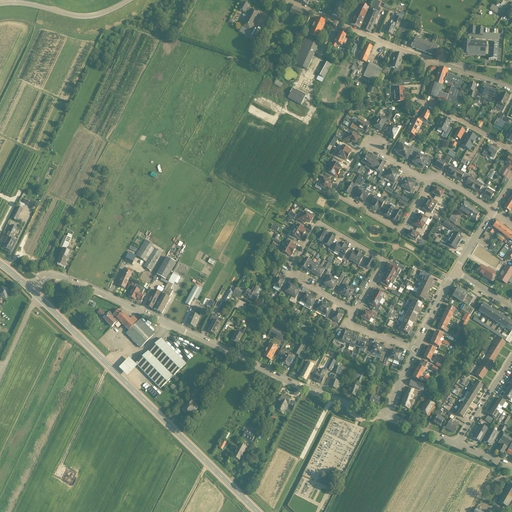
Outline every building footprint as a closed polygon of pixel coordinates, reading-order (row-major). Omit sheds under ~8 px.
[(337,2),(332,15),(339,18),(345,6),(344,5),(347,0),(346,0),(339,0),(338,3),(337,2)] [(501,4),(499,3),(496,6),(502,9),(506,2),(504,0),(501,4)] [(241,27),(239,32),(248,37),(251,32),(250,32),(260,15),(247,8),(249,5),(243,2),(239,10),(248,14),(241,27)] [(489,9),(496,14),(499,9),(492,5),(489,9)] [(311,14),(293,6),(289,16),(298,21),(298,19),(307,23),(311,14)] [(351,24),(360,28),(367,12),(358,8),(351,24)] [(282,21),(286,13),(280,10),(275,18),(282,21)] [(362,30),(370,33),(379,13),(371,10),(370,10),(362,30)] [(392,35),(395,29),(398,30),(402,19),(396,17),(392,27),(388,26),(385,32),(392,35)] [(316,18),(308,35),(318,39),(325,22),(316,18)] [(341,46),(343,43),(345,44),(347,40),(344,39),(346,36),(339,33),(336,38),(335,38),(333,42),(334,43),(332,47),(331,46),(330,49),(335,51),(336,49),(335,48),(337,44),(341,46)] [(416,38),(412,48),(434,56),(438,47),(416,38)] [(318,46),(304,39),(293,64),(307,70),(318,46)] [(471,41),(463,41),(462,56),(470,56),(485,57),(485,56),(489,56),(488,60),(496,61),(498,45),(490,44),(490,47),(486,46),(486,43),(471,42),(471,41)] [(366,63),(369,54),(372,47),(366,45),(363,51),(359,50),(354,61),(358,62),(359,60),(366,63)] [(390,68),(394,69),(399,55),(395,53),(390,68)] [(404,56),(399,55),(394,69),(393,73),(397,74),(399,70),(404,56)] [(322,83),(324,79),(331,65),(325,62),(318,75),(316,79),(322,83)] [(289,82),(290,82),(291,82),(292,81),(293,81),(294,81),(294,80),(295,80),(296,79),(297,78),(297,77),(297,76),(297,74),(297,73),(297,72),(297,71),(296,71),(296,70),(295,69),(293,68),(292,68),(291,67),(290,67),(289,68),(288,68),(287,68),(286,69),(285,69),(285,70),(284,71),(283,72),(283,73),(283,74),(283,75),(283,76),(283,77),(284,78),(284,79),(285,79),(285,80),(286,80),(287,81),(289,82)] [(430,96),(438,99),(440,93),(443,84),(445,79),(448,71),(439,68),(434,83),(432,83),(427,95),(430,96)] [(440,93),(438,99),(442,100),(441,104),(453,108),(462,80),(448,75),(446,80),(445,79),(443,84),(451,87),(448,95),(440,93)] [(469,97),(473,99),(475,93),(477,94),(479,88),(475,87),(476,85),(470,83),(467,91),(471,92),(469,97)] [(396,86),(390,86),(390,96),(394,96),(404,95),(404,89),(396,89),(396,86)] [(306,96),(292,88),(287,98),(301,106),(306,96)] [(484,98),(483,102),(486,103),(490,90),(484,88),(482,94),(481,97),(484,98)] [(490,90),(486,103),(489,104),(490,100),(493,101),(494,101),(496,95),(495,95),(496,92),(490,90)] [(503,111),(506,104),(509,97),(508,97),(509,96),(508,96),(508,95),(507,94),(506,94),(505,95),(505,96),(504,95),(504,96),(502,95),(496,107),(503,111)] [(430,114),(424,111),(422,115),(421,115),(418,121),(413,119),(406,132),(415,137),(422,123),(426,125),(428,122),(427,121),(430,114)] [(395,113),(392,116),(390,121),(394,124),(399,115),(395,113)] [(389,122),(390,121),(392,116),(389,114),(387,118),(385,117),(383,120),(379,118),(374,127),(380,131),(386,121),(389,122)] [(503,129),(507,123),(501,121),(503,116),(504,115),(502,114),(499,120),(497,123),(496,122),(494,125),(503,129)] [(501,121),(507,123),(509,125),(510,123),(509,122),(509,121),(506,119),(504,116),(503,116),(501,121)] [(365,132),(366,131),(367,131),(369,128),(368,127),(369,126),(363,122),(364,120),(359,117),(355,124),(353,123),(350,128),(356,131),(358,128),(365,132)] [(446,131),(448,127),(450,123),(443,119),(437,129),(443,132),(441,137),(445,139),(449,133),(446,131)] [(391,139),(392,138),(394,139),(401,127),(396,124),(394,128),(391,126),(386,134),(387,135),(387,136),(391,139)] [(454,137),(460,140),(465,132),(458,128),(454,137)] [(349,144),(350,141),(355,144),(356,143),(357,143),(358,141),(357,140),(359,138),(350,133),(348,137),(346,136),(343,140),(349,144)] [(476,138),(468,133),(461,146),(469,151),(476,138)] [(395,154),(401,157),(406,148),(403,146),(405,143),(400,140),(396,146),(399,148),(395,154)] [(338,151),(348,157),(351,152),(348,150),(349,147),(342,143),(341,146),(340,146),(338,151)] [(412,155),(416,149),(408,144),(406,148),(401,157),(406,160),(410,154),(412,155)] [(493,159),(495,156),(498,151),(491,147),(488,152),(485,150),(482,155),(486,157),(486,156),(490,159),(490,157),(493,159)] [(412,163),(417,166),(422,157),(419,155),(421,152),(416,149),(412,155),(415,157),(412,163)] [(334,158),(341,162),(342,160),(345,161),(348,157),(338,151),(334,158)] [(361,162),(366,165),(370,158),(365,155),(361,162)] [(426,158),(422,157),(417,166),(423,169),(425,164),(428,166),(432,158),(427,155),(426,158)] [(439,159),(434,167),(441,171),(442,169),(445,170),(448,165),(451,160),(446,157),(443,162),(439,159)] [(503,168),(499,175),(506,178),(510,172),(509,171),(511,166),(511,158),(509,157),(505,163),(508,164),(505,169),(503,168)] [(375,160),(370,158),(366,165),(370,168),(375,160)] [(330,168),(339,173),(341,168),(337,165),(338,163),(333,160),(331,162),(333,163),(330,168)] [(375,160),(370,168),(375,170),(379,163),(375,160)] [(377,177),(380,179),(383,174),(380,172),(384,165),(379,162),(379,163),(375,170),(380,173),(377,177)] [(450,166),(448,165),(445,170),(447,172),(446,173),(453,177),(457,170),(451,166),(450,166)] [(336,178),(339,173),(330,168),(327,173),(326,172),(324,175),(330,178),(331,175),(336,178)] [(461,172),(457,170),(453,177),(460,181),(461,179),(463,181),(467,175),(464,174),(466,171),(462,169),(461,172)] [(390,170),(389,170),(386,175),(383,174),(380,179),(383,181),(383,180),(388,183),(394,173),(392,172),(392,171),(391,170),(390,170)] [(488,176),(491,179),(496,173),(493,170),(488,176)] [(388,183),(393,185),(391,189),(394,190),(398,182),(396,181),(399,175),(398,175),(398,174),(397,173),(396,173),(394,173),(388,183)] [(476,181),(467,175),(463,181),(466,183),(465,184),(471,189),(476,181)] [(344,192),(349,195),(352,189),(355,191),(358,186),(362,178),(359,176),(353,186),(349,184),(344,192)] [(322,183),(320,187),(328,192),(331,186),(326,183),(328,180),(322,177),(319,182),(322,183)] [(401,187),(406,190),(410,182),(409,181),(409,180),(407,179),(406,180),(405,179),(402,185),(400,183),(396,189),(399,190),(401,187)] [(483,185),(476,181),(471,189),(478,193),(479,191),(482,193),(485,187),(482,186),(483,185)] [(412,183),(410,182),(406,190),(410,193),(409,196),(411,197),(414,192),(412,190),(415,185),(414,184),(414,183),(413,182),(412,183)] [(361,187),(358,186),(355,191),(357,192),(355,197),(360,200),(365,191),(360,188),(361,187)] [(490,200),(494,193),(488,189),(489,187),(486,186),(485,187),(482,193),(484,194),(483,196),(490,200)] [(432,193),(432,194),(437,197),(435,199),(441,202),(443,200),(440,198),(443,192),(435,188),(434,190),(433,191),(432,192),(432,193)] [(370,199),(373,194),(374,191),(372,190),(369,194),(365,191),(360,200),(364,203),(367,198),(370,199)] [(375,196),(373,194),(370,199),(372,201),(369,206),(374,208),(379,200),(374,197),(375,196)] [(429,199),(426,204),(434,209),(437,204),(439,205),(441,202),(435,199),(434,202),(429,199)] [(384,208),(387,202),(385,201),(384,202),(379,200),(374,208),(379,211),(382,206),(384,208)] [(387,217),(389,218),(392,212),(394,210),(389,207),(390,204),(387,202),(384,208),(387,209),(384,215),(384,216),(386,217),(387,217)] [(464,202),(459,209),(475,220),(479,214),(473,210),(474,208),(464,202)] [(427,212),(426,215),(432,218),(433,216),(431,214),(434,209),(426,204),(423,210),(427,212)] [(17,221),(23,209),(17,207),(11,218),(17,221)] [(395,207),(394,210),(392,212),(395,214),(391,220),(392,220),(392,221),(394,222),(395,222),(397,223),(402,214),(396,211),(398,209),(395,207)] [(303,223),(305,221),(310,223),(310,222),(311,222),(312,220),(313,217),(305,213),(303,215),(301,214),(297,220),(303,223)] [(420,215),(417,220),(425,225),(428,219),(430,221),(432,218),(426,215),(424,217),(420,215)] [(454,225),(454,224),(458,219),(452,215),(448,221),(454,225)] [(418,228),(417,231),(423,234),(424,232),(422,230),(425,225),(417,220),(413,225),(418,228)] [(443,220),(440,224),(451,230),(454,227),(443,220)] [(297,226),(294,231),(303,236),(305,231),(301,228),(302,226),(297,222),(295,225),(297,226)] [(493,227),(491,229),(493,231),(494,232),(496,229),(498,231),(502,226),(497,222),(493,227)] [(11,251),(16,242),(12,239),(17,228),(11,225),(6,236),(7,237),(2,247),(11,251)] [(502,226),(498,231),(504,236),(508,230),(502,226)] [(504,239),(508,242),(511,236),(511,233),(508,230),(504,236),(502,238),(500,240),(502,242),(504,239)] [(303,236),(294,231),(291,235),(290,235),(288,237),(294,240),(295,238),(300,240),(303,236)] [(320,246),(323,247),(326,242),(323,240),(326,234),(326,233),(324,232),(323,232),(321,231),(320,233),(319,234),(319,235),(316,240),(321,243),(320,246)] [(421,237),(423,234),(417,231),(415,233),(411,231),(407,237),(415,241),(419,235),(421,237)] [(448,237),(449,238),(450,239),(459,244),(462,238),(451,231),(448,237)] [(65,267),(71,252),(66,250),(72,236),(68,234),(56,263),(65,267)] [(329,236),(326,242),(323,247),(324,244),(329,247),(328,250),(330,252),(334,246),(331,245),(334,239),(333,238),(333,237),(332,237),(331,237),(329,236)] [(287,242),(284,247),(293,252),(296,247),(291,245),(293,242),(287,239),(286,242),(287,242)] [(450,239),(447,244),(455,250),(459,244),(450,239)] [(153,245),(146,240),(136,256),(146,262),(143,267),(150,271),(162,253),(151,247),(153,245)] [(336,248),(334,246),(330,252),(333,253),(334,252),(339,254),(344,246),(339,243),(336,248)] [(344,246),(339,254),(337,258),(344,262),(348,255),(346,253),(348,248),(344,246)] [(293,252),(284,247),(282,252),(280,251),(279,254),(284,257),(286,254),(290,257),(293,252)] [(351,256),(348,255),(344,262),(347,263),(349,260),(353,263),(358,254),(354,251),(351,256)] [(128,252),(124,261),(132,264),(136,256),(128,252)] [(358,254),(353,263),(358,266),(357,267),(360,268),(363,263),(361,262),(363,257),(358,254)] [(156,275),(165,280),(175,263),(166,258),(156,275)] [(305,270),(310,262),(311,260),(308,258),(307,260),(305,259),(300,267),(305,270)] [(363,263),(360,268),(363,270),(364,267),(369,270),(374,262),(372,261),(372,260),(371,259),(370,259),(369,259),(366,265),(363,263)] [(315,265),(310,262),(305,270),(306,270),(310,272),(315,265)] [(316,263),(315,265),(310,272),(315,275),(319,267),(318,266),(319,265),(316,263)] [(388,269),(398,275),(401,270),(403,271),(405,268),(400,265),(398,268),(390,264),(388,269)] [(482,276),(490,281),(496,273),(488,268),(487,269),(480,266),(477,272),(483,276),(482,276)] [(511,282),(511,269),(507,266),(503,273),(502,272),(498,279),(506,284),(508,282),(511,284),(511,282)] [(319,267),(315,275),(320,278),(324,270),(319,267)] [(274,280),(278,271),(274,269),(269,278),(274,280)] [(388,269),(385,274),(395,280),(398,275),(388,269)] [(121,279),(118,286),(125,289),(132,273),(124,270),(120,279),(121,279)] [(327,286),(328,287),(333,279),(328,276),(330,273),(327,272),(324,277),(326,279),(323,284),(324,285),(324,286),(326,287),(327,286)] [(423,272),(422,275),(425,277),(422,282),(432,287),(433,285),(432,284),(434,281),(428,278),(429,275),(423,272)] [(383,279),(390,283),(393,285),(395,280),(385,274),(383,279)] [(337,282),(333,279),(328,287),(329,288),(329,289),(331,290),(331,289),(333,290),(336,284),(339,286),(344,277),(341,275),(337,282)] [(280,294),(284,288),(281,286),(284,281),(283,281),(282,280),(281,279),(280,279),(278,278),(273,286),(279,290),(278,292),(280,294)] [(343,296),(344,297),(349,288),(344,286),(347,281),(345,279),(340,287),(343,288),(339,294),(341,295),(342,296),(343,296)] [(388,288),(390,283),(383,279),(380,284),(388,288)] [(420,286),(429,291),(430,288),(432,288),(432,287),(422,282),(421,284),(420,286)] [(170,298),(169,298),(173,291),(171,290),(173,285),(168,283),(162,294),(154,309),(162,314),(170,298)] [(286,289),(284,288),(280,294),(283,295),(284,293),(290,296),(294,287),(289,284),(286,289)] [(134,288),(133,288),(128,297),(135,300),(136,298),(141,301),(144,296),(142,294),(144,290),(135,285),(134,288)] [(261,291),(259,289),(259,288),(254,285),(251,291),(248,289),(244,295),(255,302),(261,291)] [(185,304),(189,306),(199,289),(194,286),(185,304)] [(347,299),(348,299),(349,299),(352,294),(357,296),(361,289),(357,286),(356,288),(351,286),(349,288),(344,297),(346,297),(346,298),(347,299)] [(414,288),(413,290),(428,296),(429,294),(427,294),(429,291),(420,286),(419,290),(414,288)] [(295,304),(296,303),(299,297),(297,295),(300,291),(294,287),(290,296),(295,299),(292,303),(295,304)] [(0,296),(5,299),(9,290),(2,288),(0,293),(0,296)] [(243,291),(236,288),(233,295),(239,298),(243,291)] [(452,297),(465,305),(461,311),(470,316),(474,310),(469,307),(474,298),(458,288),(458,289),(459,289),(454,297),(453,297),(452,297)] [(152,294),(145,306),(152,309),(160,293),(154,290),(152,294)] [(376,290),(374,295),(381,299),(384,294),(376,290)] [(427,298),(428,296),(413,290),(412,292),(417,294),(415,297),(424,301),(426,298),(427,298)] [(229,291),(223,302),(227,304),(233,293),(229,291)] [(302,298),(299,297),(296,303),(299,304),(300,302),(305,305),(310,297),(305,293),(302,298)] [(374,295),(371,299),(379,304),(381,299),(374,295)] [(304,307),(312,312),(315,306),(313,304),(315,300),(310,297),(305,305),(304,307)] [(381,305),(379,304),(371,299),(368,304),(378,310),(381,305)] [(411,305),(421,310),(422,309),(421,308),(422,305),(413,301),(412,304),(411,305)] [(318,307),(315,306),(312,312),(314,313),(316,311),(321,314),(326,306),(320,303),(318,307)] [(478,311),(484,315),(488,308),(483,304),(481,306),(480,309),(478,311)] [(409,310),(418,315),(419,312),(420,312),(421,310),(411,305),(410,307),(409,310)] [(116,312),(111,306),(107,310),(109,312),(105,316),(107,318),(105,320),(112,327),(115,324),(116,325),(119,321),(129,331),(126,334),(140,348),(155,334),(141,320),(138,322),(133,317),(130,319),(123,311),(122,313),(119,309),(116,312)] [(325,319),(328,321),(331,315),(328,314),(331,309),(326,306),(321,314),(326,317),(325,319)] [(194,307),(191,313),(186,324),(195,327),(200,317),(199,316),(202,310),(194,307)] [(448,307),(445,312),(454,317),(457,311),(448,307)] [(488,308),(484,315),(489,318),(494,311),(488,308)] [(406,315),(416,320),(417,318),(416,318),(418,315),(409,310),(407,313),(406,315)] [(489,318),(495,322),(499,315),(494,311),(489,318)] [(331,315),(328,321),(330,322),(332,320),(338,323),(340,319),(341,318),(342,317),(342,316),(342,315),(336,312),(333,316),(331,315)] [(373,320),(376,315),(370,312),(369,315),(364,312),(360,318),(369,322),(371,319),(373,320)] [(445,312),(442,318),(449,321),(451,318),(453,319),(454,317),(445,312)] [(206,330),(211,333),(217,322),(219,317),(216,315),(215,316),(213,314),(208,323),(210,324),(206,330)] [(404,320),(413,325),(414,322),(415,322),(416,320),(406,315),(404,320)] [(495,322),(500,325),(505,318),(499,315),(495,322)] [(400,318),(398,323),(401,325),(402,325),(412,330),(413,328),(411,327),(413,325),(404,320),(400,318)] [(442,318),(440,323),(447,326),(449,321),(442,318)] [(501,329),(504,331),(510,322),(505,318),(500,325),(503,327),(501,329)] [(215,335),(221,324),(217,322),(211,333),(215,335)] [(444,332),(447,326),(440,323),(437,328),(444,332)] [(411,332),(412,330),(402,325),(399,330),(408,334),(410,331),(411,332)] [(244,332),(243,331),(238,328),(236,332),(231,341),(238,344),(243,336),(242,335),(244,332)] [(269,335),(274,338),(281,342),(284,343),(288,335),(278,329),(277,330),(273,328),(269,335)] [(343,345),(344,343),(347,334),(342,332),(339,340),(338,339),(336,343),(343,345)] [(433,337),(440,341),(442,335),(435,332),(433,337)] [(344,343),(349,345),(352,336),(347,334),(344,343)] [(353,349),(354,346),(357,338),(352,336),(349,345),(350,345),(349,347),(353,349)] [(437,346),(440,341),(433,337),(430,343),(437,346)] [(270,360),(277,349),(281,342),(274,338),(272,341),(271,340),(262,356),(270,360)] [(362,340),(357,338),(354,346),(359,348),(362,340)] [(493,346),(500,350),(500,349),(503,345),(503,346),(505,343),(498,338),(493,346)] [(135,364),(160,389),(186,364),(161,339),(135,364)] [(363,354),(366,355),(368,349),(365,348),(368,342),(362,340),(359,348),(365,350),(363,354)] [(294,353),(299,356),(304,347),(299,344),(294,353)] [(366,355),(374,358),(379,346),(377,345),(376,344),(375,344),(374,344),(373,344),(371,350),(368,349),(366,355)] [(380,346),(379,346),(374,358),(380,360),(379,361),(382,362),(384,355),(382,354),(384,348),(383,347),(381,346),(380,346)] [(493,346),(489,353),(495,357),(498,352),(499,353),(501,350),(500,349),(500,350),(493,346)] [(426,352),(432,356),(435,350),(428,347),(426,352)] [(283,358),(281,362),(288,366),(293,358),(285,354),(286,352),(281,350),(279,355),(283,358)] [(388,359),(393,361),(396,352),(394,351),(393,350),(392,350),(391,350),(389,356),(386,355),(383,364),(386,365),(388,359)] [(396,352),(393,361),(392,364),(400,366),(401,363),(399,362),(402,354),(401,354),(401,353),(399,352),(398,353),(396,352)] [(430,361),(432,356),(426,352),(423,358),(430,361)] [(489,353),(484,360),(490,364),(491,364),(493,360),(494,360),(496,357),(495,357),(489,353)] [(332,358),(326,369),(328,370),(331,371),(336,361),(332,358)] [(136,367),(129,359),(119,369),(127,376),(136,367)] [(484,360),(479,368),(486,372),(489,367),(489,368),(491,365),(491,364),(490,364),(484,360)] [(418,366),(425,370),(428,365),(421,361),(418,366)] [(306,362),(298,377),(307,381),(315,367),(306,362)] [(341,375),(344,369),(336,366),(333,373),(341,375)] [(418,366),(415,372),(422,375),(425,377),(424,378),(427,380),(429,377),(425,375),(426,374),(423,373),(425,370),(418,366)] [(487,372),(486,372),(479,368),(475,375),(482,380),(482,379),(481,379),(484,375),(485,375),(487,372)] [(321,384),(328,370),(326,369),(324,372),(319,369),(314,379),(317,381),(317,382),(321,384)] [(419,381),(422,375),(415,372),(412,377),(419,381)] [(359,379),(357,382),(360,383),(363,374),(361,373),(360,374),(357,373),(355,377),(359,379)] [(332,380),(329,387),(336,389),(339,382),(336,381),(338,377),(332,375),(330,379),(332,380)] [(409,386),(423,391),(425,385),(411,380),(409,386)] [(473,387),(479,391),(483,386),(476,382),(473,387)] [(356,396),(357,392),(360,393),(362,387),(354,384),(354,386),(352,386),(349,394),(356,396)] [(368,398),(370,399),(370,401),(377,404),(379,399),(373,397),(377,387),(372,385),(368,395),(369,395),(368,398)] [(473,387),(470,393),(476,397),(479,391),(473,387)] [(412,406),(414,401),(412,400),(413,396),(412,395),(414,389),(409,388),(407,393),(405,393),(400,406),(403,407),(402,409),(406,410),(406,408),(408,409),(410,405),(412,406)] [(195,389),(190,394),(194,398),(199,393),(195,389)] [(457,396),(460,398),(462,395),(459,393),(457,392),(454,390),(452,393),(455,394),(455,395),(457,396)] [(503,397),(510,401),(511,398),(511,394),(506,391),(503,397)] [(470,393),(466,398),(473,402),(476,397),(470,393)] [(440,406),(443,402),(445,397),(441,394),(438,399),(437,398),(434,403),(440,406)] [(279,401),(274,409),(284,414),(291,400),(281,395),(278,400),(279,401)] [(466,398),(463,403),(469,407),(473,402),(466,398)] [(426,399),(419,411),(429,417),(436,406),(426,399)] [(499,399),(495,404),(502,408),(505,403),(499,399)] [(190,400),(181,409),(189,417),(198,408),(190,400)] [(463,403),(460,408),(466,412),(469,407),(463,403)] [(498,413),(499,413),(502,408),(495,404),(492,409),(498,413)] [(462,418),(466,412),(460,408),(458,407),(456,410),(458,411),(456,414),(462,418)] [(490,415),(488,417),(493,420),(494,420),(496,421),(500,414),(499,413),(498,413),(492,409),(489,415),(490,415)] [(440,427),(444,420),(441,418),(442,416),(440,415),(442,412),(439,410),(438,410),(435,415),(438,416),(433,423),(440,427)] [(451,415),(449,418),(451,420),(446,428),(453,433),(458,424),(454,422),(455,421),(454,420),(456,418),(451,415)] [(480,425),(472,438),(480,443),(487,430),(480,425)] [(489,429),(483,441),(491,446),(498,434),(489,429)] [(255,434),(246,430),(242,438),(251,442),(255,434)] [(511,440),(511,439),(504,434),(501,440),(505,442),(503,446),(501,445),(497,452),(503,455),(507,448),(506,447),(508,444),(509,445),(511,440)] [(226,443),(221,440),(218,447),(222,450),(226,443)] [(240,444),(233,457),(239,461),(243,454),(244,454),(247,448),(240,444)] [(511,485),(509,484),(498,503),(507,508),(511,498),(511,485)]
